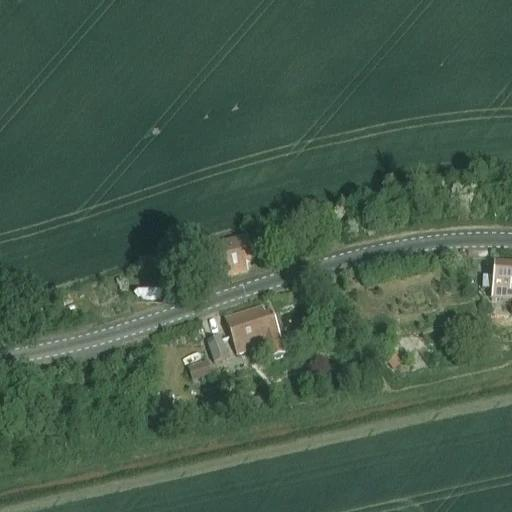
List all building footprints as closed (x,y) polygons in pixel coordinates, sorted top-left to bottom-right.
[(245,265),(252,263),(245,240),(202,252),(210,283),(247,273),(245,265)] [(484,278),(483,290),(492,291),(491,302),(511,304),(511,317),(511,316),(511,266),(494,265),(493,279),(484,278)] [(224,321),(236,358),(263,349),(268,362),(285,356),(271,313),(264,316),(262,309),(224,321)] [(214,366),(227,361),(220,340),(207,344),(214,366)] [(451,356),(429,359),(431,371),(453,369),(451,356)] [(192,384),(212,377),(207,363),(187,369),(192,384)]
